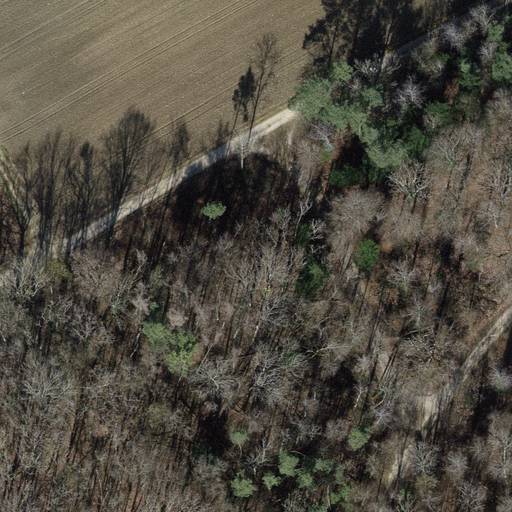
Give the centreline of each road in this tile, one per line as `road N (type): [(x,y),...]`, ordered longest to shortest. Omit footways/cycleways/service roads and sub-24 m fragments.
road 1 (track): [(511,1),(54,253),(0,158)]
road 2 (track): [(382,511),(418,432),(348,253),(263,132)]
road 3 (track): [(418,432),(511,313)]
